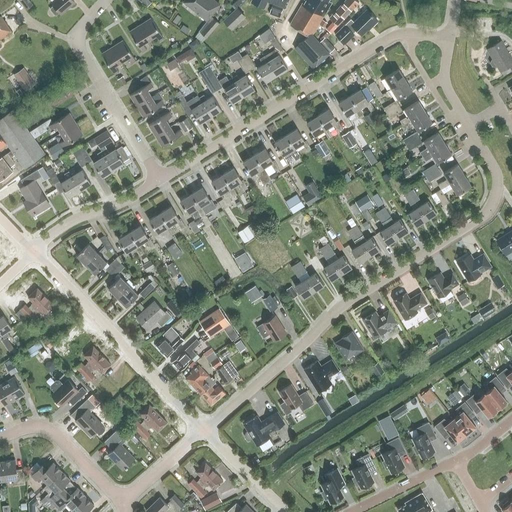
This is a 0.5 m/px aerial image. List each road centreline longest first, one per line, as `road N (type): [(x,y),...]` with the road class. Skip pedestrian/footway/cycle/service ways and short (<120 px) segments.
road 1 (residential): [(202,430),(340,307),(484,214),(496,175),(468,124)]
road 2 (residential): [(158,180),(409,33)]
road 3 (unclassified): [(202,430),(33,251)]
road 4 (residential): [(158,180),(78,45),(82,26),(105,0)]
road 5 (residential): [(0,438),(29,427),(50,430),(119,501)]
road 6 (residential): [(33,251),(64,225),(158,180)]
